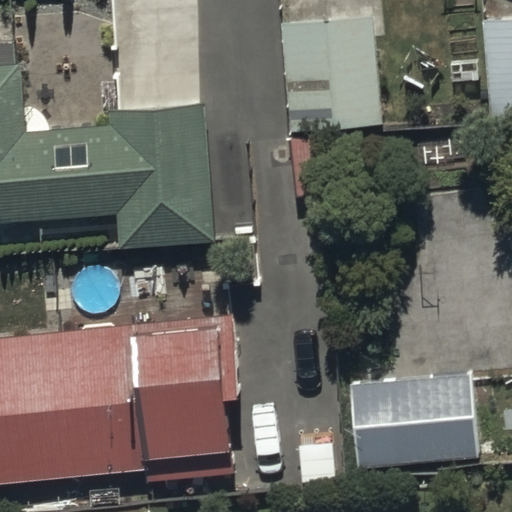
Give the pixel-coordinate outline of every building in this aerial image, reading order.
[(378,10),(281,18),(290,131),(388,123),(378,10)] [(511,12),(483,14),(488,113),(511,112),(511,12)] [(0,219),(121,215),(122,240),(215,237),(210,102),(112,106),(113,125),(28,128),(26,61),(0,62),(0,219)] [(223,312),(0,333),(0,481),(151,467),(152,478),(238,470),(223,312)] [(475,371),(353,382),(360,468),(482,457),(475,371)]
